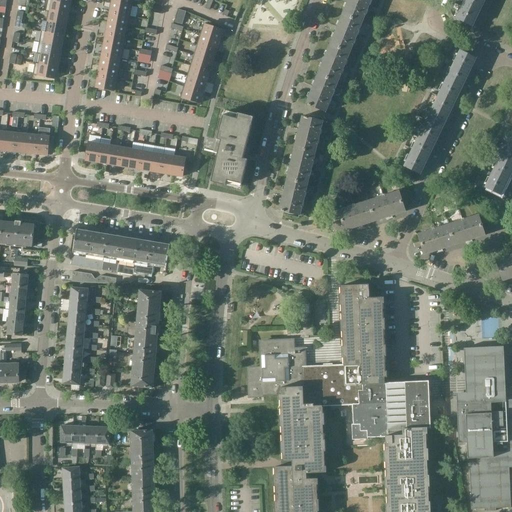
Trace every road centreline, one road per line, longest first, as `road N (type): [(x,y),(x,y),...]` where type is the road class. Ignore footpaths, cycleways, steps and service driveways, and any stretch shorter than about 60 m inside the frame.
road 1 (residential): [(393,265),(490,53)]
road 2 (tertiary): [(251,211),(326,0)]
road 3 (residential): [(38,403),(60,206)]
road 4 (residential): [(196,228),(175,410)]
road 5 (tertiary): [(211,411),(220,294),(237,236)]
road 6 (residential): [(393,265),(265,227),(251,211)]
road 7 (residential): [(202,202),(63,178)]
road 8 (residential): [(60,206),(196,228)]
road 9 (unclassified): [(175,410),(38,403)]
road 10 (residential): [(75,100),(202,123)]
